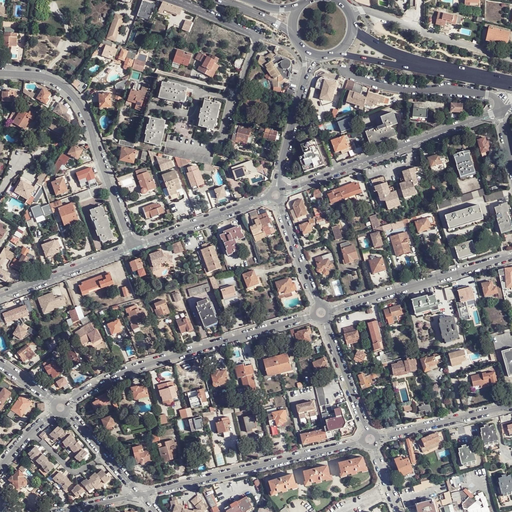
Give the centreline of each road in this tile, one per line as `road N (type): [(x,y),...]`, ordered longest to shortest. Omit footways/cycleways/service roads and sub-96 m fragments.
road 1 (residential): [(63,407),(137,366),(320,312)]
road 2 (residential): [(0,72),(45,76),(76,98),(131,246)]
road 3 (residential): [(499,110),(275,193)]
road 4 (residential): [(369,438),(138,493)]
road 5 (residential): [(320,312),(511,257)]
road 6 (residential): [(499,110),(492,96),(382,85),(345,70)]
road 7 (residential): [(275,193),(131,246)]
road 8 (residential): [(511,405),(369,438)]
road 9 (residential): [(131,246),(0,295)]
road 10 (residential): [(369,438),(320,312)]
road 11 (residential): [(320,312),(275,193)]
